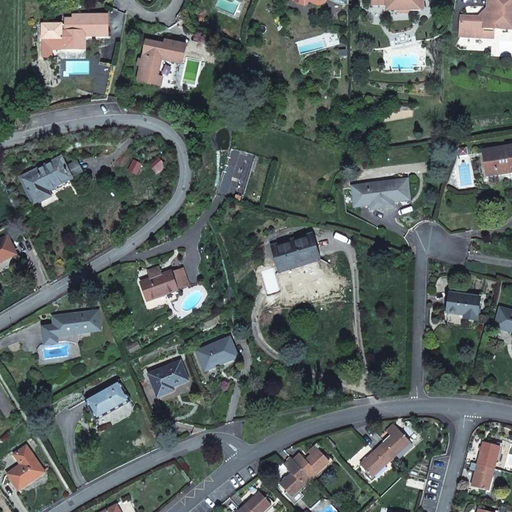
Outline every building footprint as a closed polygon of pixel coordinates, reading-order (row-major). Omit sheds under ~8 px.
[(386,0),(387,4),(387,10),(397,10),(400,14),(407,14),(410,10),(410,9),(423,8),(423,0),(386,0)] [(479,17),(461,16),(460,32),(468,32),(472,37),(484,37),(484,34),(494,35),(494,28),(511,28),(511,0),(488,0),(487,12),(485,12),(479,17)] [(60,50),(78,50),(78,40),(85,36),(108,36),(108,15),(72,15),(72,19),(65,19),(65,25),(42,24),(41,42),(60,42),(60,50)] [(162,78),(157,77),(161,60),(182,64),(186,45),(165,41),(164,45),(163,48),(157,47),(158,44),(146,41),(141,60),(138,59),(137,66),(140,67),(137,81),(160,87),(162,78)] [(60,42),(41,42),(41,58),(51,58),(51,49),(60,50),(60,42)] [(511,145),(483,150),(486,171),(510,167),(511,172),(511,171),(511,145)] [(466,148),(459,149),(460,156),(467,155),(466,148)] [(65,167),(61,158),(22,178),(28,190),(33,201),(35,203),(50,196),(47,190),(71,178),(65,167)] [(76,161),(65,167),(71,178),(82,172),(76,161)] [(486,171),(487,176),(511,172),(510,167),(486,171)] [(393,202),(409,200),(407,179),(390,182),(390,184),(386,185),(386,182),(373,184),(374,186),(370,187),(370,184),(352,186),(355,206),(371,204),(372,209),(394,206),(393,202)] [(24,206),(33,201),(28,190),(18,195),(24,206)] [(287,242),(290,267),(319,258),(312,234),(287,242)] [(8,237),(0,240),(0,262),(16,254),(8,237)] [(272,246),(279,272),(291,269),(290,267),(287,242),(272,246)] [(291,269),(320,260),(319,258),(290,267),(291,269)] [(148,272),(150,279),(160,276),(158,269),(148,272)] [(183,269),(172,273),(177,289),(188,285),(183,269)] [(162,275),(160,276),(166,294),(178,290),(177,289),(172,273),(171,272),(162,275)] [(166,294),(160,276),(150,279),(141,283),(148,301),(166,294)] [(447,312),(465,315),(464,319),(477,320),(480,298),(450,293),(447,312)] [(511,311),(501,308),(496,327),(511,331),(511,311)] [(45,344),(58,342),(57,336),(101,330),(98,312),(54,317),(55,326),(43,327),(45,344)] [(230,338),(197,351),(205,371),(217,366),(217,365),(238,356),(230,338)] [(217,365),(217,366),(238,357),(238,356),(217,365)] [(181,362),(149,374),(158,397),(174,390),(173,387),(188,381),(181,362)] [(119,381),(85,400),(90,408),(97,421),(131,401),(119,381)] [(387,432),(391,437),(399,430),(394,425),(387,432)] [(391,437),(380,448),(391,460),(411,442),(408,440),(415,434),(407,426),(400,431),(399,430),(391,437)] [(484,442),(478,464),(494,468),(500,446),(501,444),(493,442),(493,444),(484,442)] [(307,452),(312,457),(319,450),(315,445),(307,452)] [(27,447),(18,453),(25,463),(22,465),(8,474),(19,490),(44,473),(27,447)] [(380,448),(361,465),(372,478),(391,460),(380,448)] [(301,454),(294,460),(311,479),(330,462),(319,450),(312,457),(307,461),(301,454)] [(18,453),(15,455),(22,465),(25,463),(18,453)] [(287,492),(285,494),(290,499),(299,491),(311,479),(294,460),(292,459),(284,465),(292,474),(280,484),(287,492)] [(194,460),(185,466),(190,471),(198,465),(194,460)] [(478,464),(472,487),(489,492),(494,468),(478,464)] [(299,491),(290,499),(295,505),(304,496),(299,491)] [(260,492),(241,510),(242,511),(264,511),(274,503),(269,498),(267,500),(260,492)]
